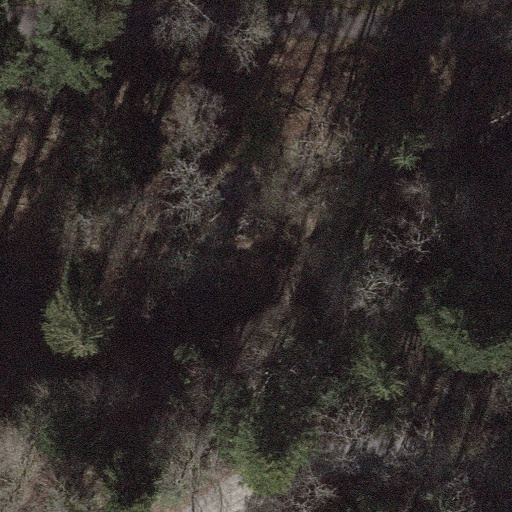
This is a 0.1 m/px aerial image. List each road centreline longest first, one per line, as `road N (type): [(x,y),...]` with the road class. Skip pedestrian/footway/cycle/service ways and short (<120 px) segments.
road 1 (track): [(0,22),(304,20),(511,37)]
road 2 (track): [(231,511),(353,463),(414,458),(511,476)]
